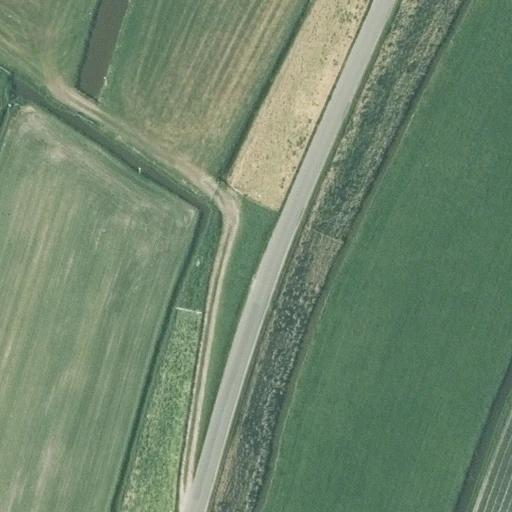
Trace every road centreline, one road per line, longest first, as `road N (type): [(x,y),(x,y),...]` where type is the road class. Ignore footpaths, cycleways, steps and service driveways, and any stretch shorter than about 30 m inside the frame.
road 1 (unclassified): [(197,511),(282,239),(386,0)]
road 2 (track): [(60,93),(224,201),(228,223),(185,511)]
